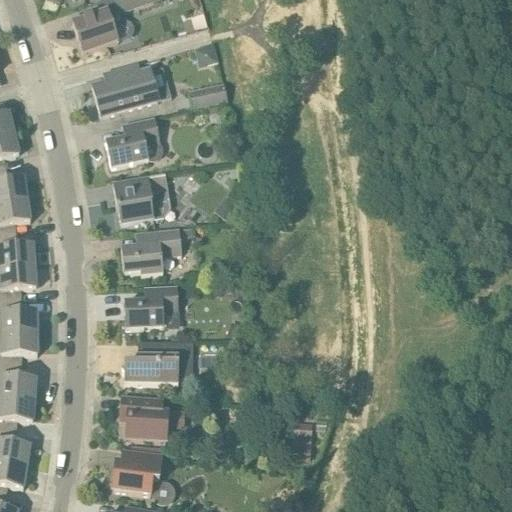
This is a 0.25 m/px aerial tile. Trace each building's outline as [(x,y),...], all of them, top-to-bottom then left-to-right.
[(120,17),(162,3),(160,0),(114,0),(115,0),(120,17)] [(83,58),(117,46),(107,15),(72,27),(83,58)] [(116,74),(102,78),(105,88),(92,92),(100,122),(158,106),(149,75),(139,78),(136,69),(116,74)] [(188,96),(192,114),(227,106),(223,88),(188,96)] [(0,141),(13,138),(8,117),(0,118),(0,141)] [(122,129),(125,143),(105,147),(111,173),(148,165),(145,151),(160,148),(154,122),(122,129)] [(13,138),(0,141),(0,174),(1,175),(0,168),(0,164),(19,160),(13,138)] [(1,175),(0,174),(0,208),(26,204),(23,182),(3,185),(1,175)] [(112,186),(116,215),(118,214),(120,230),(141,226),(145,229),(149,225),(153,224),(151,209),(166,206),(168,203),(164,178),(112,186)] [(0,240),(11,239),(10,229),(30,226),(26,204),(0,208),(0,240)] [(196,241),(195,232),(179,233),(180,243),(196,241)] [(134,238),(136,251),(120,253),(123,279),(140,277),(140,281),(163,279),(161,262),(181,260),(179,233),(134,238)] [(0,273),(34,271),(32,249),(12,250),(11,239),(0,240),(0,273)] [(34,271),(0,273),(0,305),(16,305),(16,294),(36,293),(34,271)] [(124,307),(125,334),(163,332),(163,317),(178,317),(177,290),(143,292),(144,306),(124,307)] [(182,301),(193,300),(193,291),(181,292),(182,301)] [(16,305),(0,305),(0,337),(37,338),(37,316),(17,316),(16,305)] [(242,344),(247,331),(232,325),(227,338),(242,344)] [(37,338),(0,337),(0,369),(16,371),(16,360),(37,360),(37,338)] [(178,389),(178,361),(184,361),(185,347),(137,347),(137,360),(136,360),(136,366),(124,366),(124,371),(121,375),(124,379),(124,389),(178,389)] [(15,381),(16,371),(0,369),(0,402),(34,405),(36,383),(15,381)] [(166,430),(168,416),(161,416),(162,403),(122,400),(120,425),(127,425),(126,444),(160,446),(161,429),(166,430)] [(0,434),(11,436),(12,425),(32,427),(34,405),(0,402),(0,434)] [(309,466),(311,428),(295,427),(293,449),(285,449),(284,464),(309,466)] [(0,467),(26,471),(30,449),(10,446),(11,436),(0,434),(0,467)] [(131,455),(162,459),(163,452),(132,448),(131,455)] [(162,459),(131,455),(123,454),(121,466),(116,466),(112,495),(150,500),(152,486),(159,486),(162,459)] [(26,471),(0,467),(0,500),(1,500),(3,490),(23,494),(26,471)]
